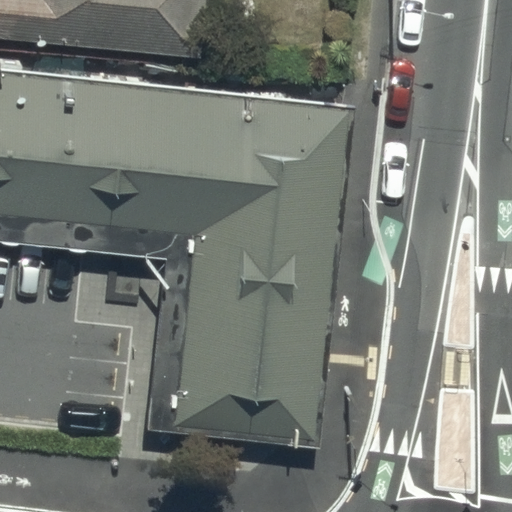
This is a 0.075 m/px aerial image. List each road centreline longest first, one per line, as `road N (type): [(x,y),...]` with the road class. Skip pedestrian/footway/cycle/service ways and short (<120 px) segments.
road 1 (tertiary): [(369,511),(409,364),(439,186),(471,149)]
road 2 (tertiary): [(471,149),(505,221),(507,511)]
road 3 (tertiary): [(471,149),(486,0)]
